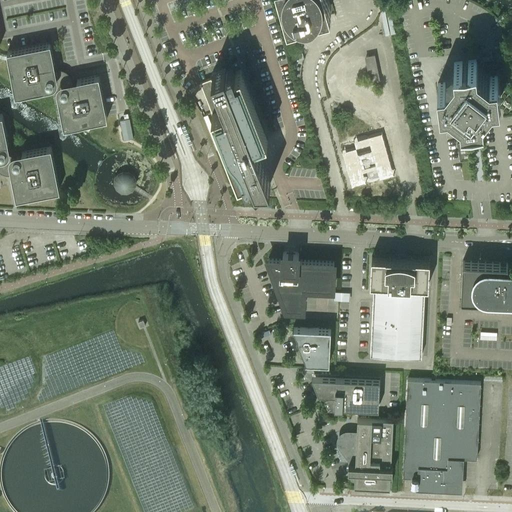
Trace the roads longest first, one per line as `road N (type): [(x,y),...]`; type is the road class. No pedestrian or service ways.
road 1 (unclassified): [(309,498),(226,292),(222,259),(233,230)]
road 2 (unclassified): [(233,230),(212,159),(171,85),(140,0)]
road 3 (unclassified): [(348,236),(307,77),(320,42),(353,17)]
road 4 (unclassified): [(107,0),(172,171),(177,228)]
road 5 (unclassified): [(309,498),(511,508)]
road 6 (tertiary): [(0,221),(177,228)]
road 7 (tertiary): [(348,236),(511,244)]
